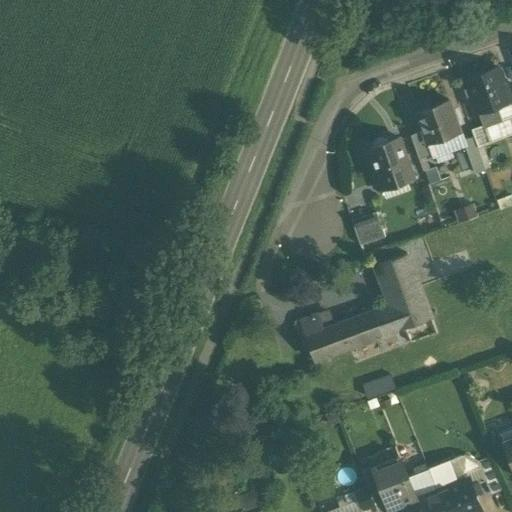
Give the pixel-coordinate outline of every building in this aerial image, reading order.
[(497,65),(465,75),(483,125),(502,119),(497,105),(511,100),(511,99),(505,80),(502,81),(497,65)] [(447,98),(415,109),(422,129),(427,142),(428,141),(459,130),(447,98)] [(422,129),(408,134),(416,155),(431,150),(428,141),(427,142),(422,129)] [(464,144),(462,140),(459,130),(428,141),(431,150),(433,155),(464,144)] [(480,158),(473,136),(462,140),(464,144),(470,161),(480,158)] [(388,141),(367,148),(383,195),(404,188),(402,181),(412,177),(400,143),(390,147),(388,141)] [(346,213),(358,246),(383,238),(371,205),(346,213)] [(412,249),(376,262),(400,329),(437,316),(412,249)] [(316,360),(400,329),(391,305),(328,328),(322,311),(301,319),(316,360)] [(365,396),(394,390),(390,374),(361,381),(365,396)] [(511,427),(491,435),(511,486),(511,427)] [(407,476),(395,446),(378,452),(382,463),(372,467),(381,490),(389,509),(404,503),(415,498),(407,476)] [(486,489),(500,484),(488,453),(474,459),(479,472),(486,489)] [(468,477),(479,472),(474,459),(459,456),(427,469),(435,489),(468,477)] [(372,465),(360,470),(363,478),(370,495),(381,490),(372,467),(372,465)] [(443,511),(435,489),(427,469),(407,476),(415,498),(404,503),(406,511),(443,511)] [(476,511),(481,510),(468,477),(435,489),(443,511),(476,511)] [(347,484),(354,502),(358,501),(361,509),(373,504),(370,495),(363,478),(347,484)] [(329,511),(362,511),(361,509),(358,501),(354,502),(329,511)]
